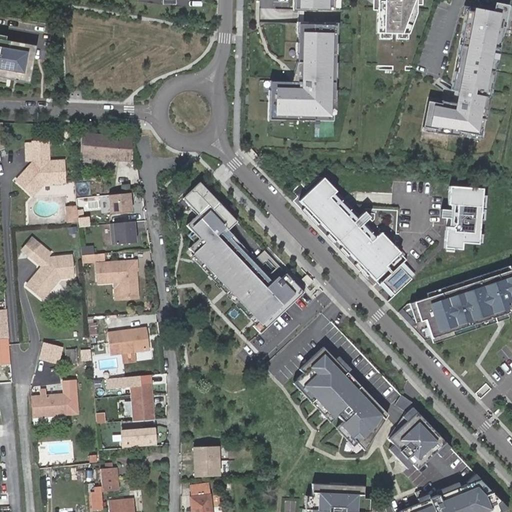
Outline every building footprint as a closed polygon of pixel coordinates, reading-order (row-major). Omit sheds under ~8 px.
[(292,0),(293,10),(329,11),(329,0),(292,0)] [(381,0),(381,30),(426,30),(431,10),(431,0),(381,0)] [(501,0),(500,8),(474,3),(457,86),(462,87),(459,98),(447,96),(434,93),(434,97),(428,122),(428,126),(441,128),(464,131),(486,134),(486,129),(489,115),(492,116),(511,16),(511,1),(504,0),(501,0)] [(337,17),(298,16),(296,74),(302,74),(302,82),(269,81),(268,120),(314,121),(314,115),(328,115),(329,108),(335,108),(337,17)] [(37,46),(0,38),(0,75),(31,81),(37,46)] [(80,133),(78,156),(94,157),(129,160),(131,138),(80,133)] [(35,164),(19,185),(36,197),(46,184),(67,182),(65,162),(52,163),(50,143),(33,144),(35,164)] [(94,157),(78,156),(77,166),(93,168),(94,157)] [(357,217),(320,178),(296,202),(372,282),(385,269),(383,268),(397,254),(378,234),(365,220),(366,218),(361,213),(357,217)] [(218,201),(200,181),(182,197),(197,213),(186,224),(191,230),(187,234),(194,241),(188,247),(193,253),(190,256),(252,324),(250,325),(258,333),(302,292),(297,286),(296,287),(263,251),(252,261),(224,231),(236,221),(225,209),(226,208),(219,200),(218,201)] [(481,187),(447,185),(445,210),(440,209),(439,217),(445,217),(442,248),(461,250),(461,243),(477,244),(481,187)] [(130,192),(109,194),(111,213),(132,210),(130,192)] [(110,223),(113,244),(136,241),(133,220),(110,223)] [(45,293),(62,272),(75,271),(74,250),(51,252),(49,251),(52,248),(43,240),(33,253),(46,263),(43,265),(40,266),(29,280),(45,293)] [(96,261),(95,253),(83,255),(83,263),(96,261)] [(427,296),(406,303),(397,312),(424,340),(452,331),(454,336),(497,321),(495,317),(507,312),(506,309),(511,307),(511,268),(510,269),(509,265),(426,292),(427,296)] [(117,285),(119,304),(140,302),(136,266),(96,270),(98,287),(117,285)] [(397,267),(379,283),(391,296),(409,279),(397,267)] [(146,327),(109,332),(111,354),(123,352),(124,362),(137,360),(136,351),(149,349),(146,327)] [(0,364),(9,364),(7,338),(0,338),(0,364)] [(64,347),(44,342),(39,360),(60,365),(64,347)] [(80,362),(78,346),(68,347),(69,363),(80,362)] [(302,373),(292,383),(352,446),(356,442),(363,450),(387,415),(346,372),(350,369),(338,356),(334,359),(322,346),(298,369),(302,373)] [(153,350),(137,352),(138,359),(154,357),(153,350)] [(150,383),(149,374),(124,376),(125,384),(130,384),(131,385),(150,383)] [(124,376),(105,378),(106,387),(125,384),(124,376)] [(154,417),(150,383),(131,385),(132,400),(133,413),(134,419),(154,417)] [(33,399),(34,427),(68,426),(67,414),(78,414),(75,384),(64,385),(65,398),(47,399),(47,392),(41,393),(41,399),(33,399)] [(409,405),(411,402),(400,395),(394,405),(405,412),(409,405)] [(450,447),(409,405),(405,412),(387,438),(393,445),(388,449),(406,469),(411,464),(421,474),(450,447)] [(155,427),(121,430),(122,448),(156,445),(155,427)] [(192,448),(193,477),(220,476),(219,447),(192,448)] [(100,468),(102,491),(118,490),(116,467),(100,468)] [(500,511),(508,509),(474,473),(465,482),(466,484),(459,486),(457,482),(435,491),(437,495),(428,498),(428,499),(420,490),(414,492),(418,503),(395,511),(500,511)] [(369,511),(371,498),(363,498),(363,486),(345,485),(345,489),(329,489),(329,484),(311,483),(311,496),(303,495),(301,511),(369,511)] [(211,511),(208,486),(190,487),(191,497),(189,497),(190,511),(211,511)] [(101,492),(91,492),(92,510),(103,509),(101,492)] [(133,511),(133,499),(108,501),(108,511),(133,511)]
